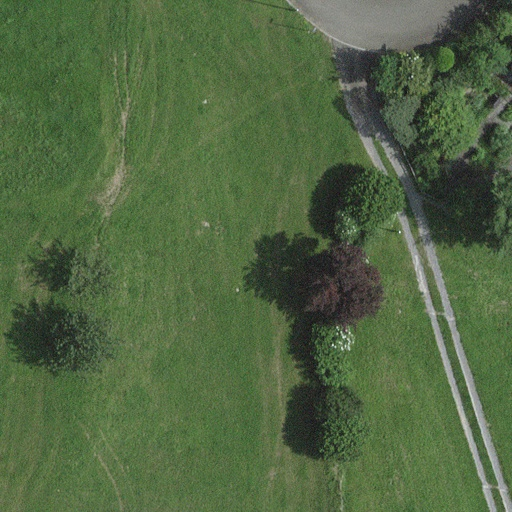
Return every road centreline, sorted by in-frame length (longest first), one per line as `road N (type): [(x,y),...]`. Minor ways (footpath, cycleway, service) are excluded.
road 1 (track): [(502,511),(332,2)]
road 2 (residential): [(329,0),(352,16),(393,22),(450,0)]
